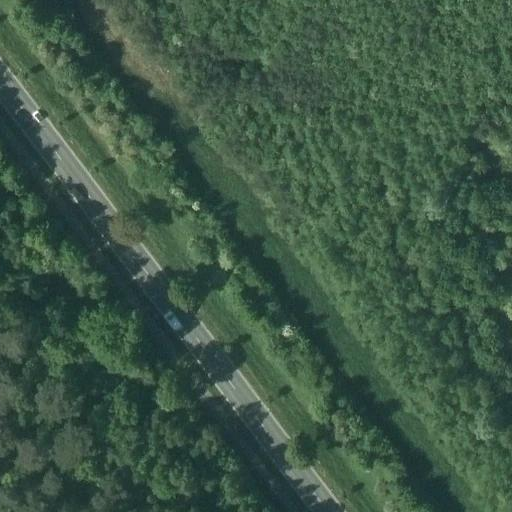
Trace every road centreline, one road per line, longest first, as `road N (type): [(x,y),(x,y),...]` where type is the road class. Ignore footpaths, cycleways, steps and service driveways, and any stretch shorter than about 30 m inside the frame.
road 1 (secondary): [(326,511),(0,79)]
road 2 (track): [(150,279),(0,381)]
